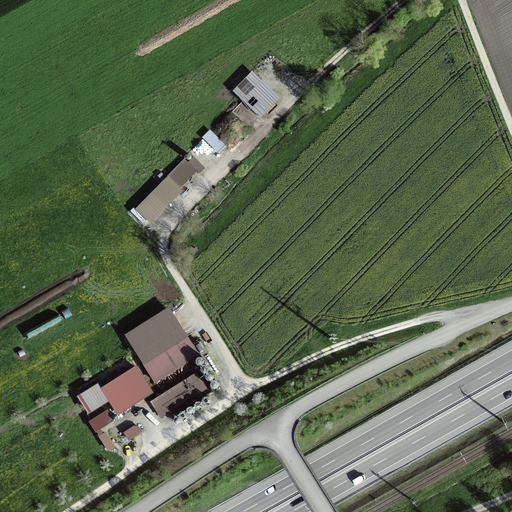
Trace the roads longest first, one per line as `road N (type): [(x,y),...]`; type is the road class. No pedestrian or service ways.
road 1 (track): [(251,388),(164,259),(166,234),(314,76),(405,0)]
road 2 (motorway): [(511,359),(241,511)]
road 3 (track): [(511,298),(404,319),(251,388)]
road 4 (unclassified): [(274,425),(384,362),(511,305)]
road 5 (motorway): [(292,511),(511,387)]
road 6 (track): [(251,388),(68,511)]
road 7 (unclassified): [(134,511),(274,425)]
road 8 (track): [(511,134),(459,0)]
